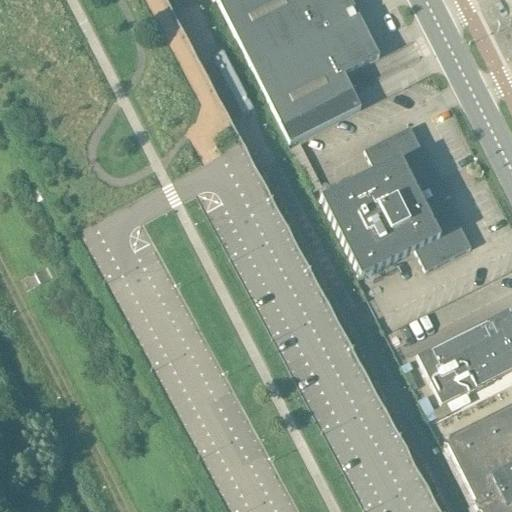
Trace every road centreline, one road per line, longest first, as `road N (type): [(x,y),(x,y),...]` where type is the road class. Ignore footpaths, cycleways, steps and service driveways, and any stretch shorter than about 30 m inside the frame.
road 1 (track): [(122,511),(0,271)]
road 2 (unclassified): [(511,174),(423,0)]
road 3 (unknown): [(511,216),(374,283)]
